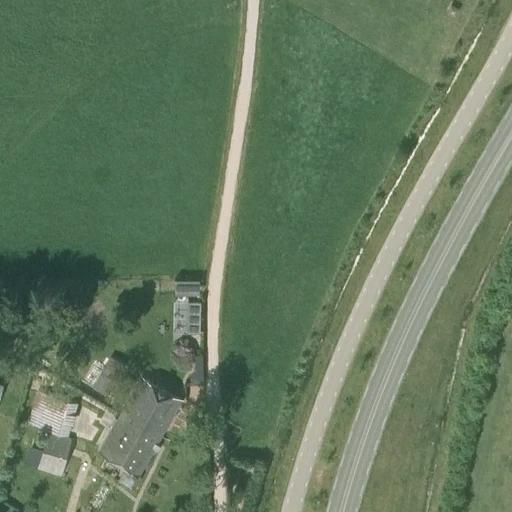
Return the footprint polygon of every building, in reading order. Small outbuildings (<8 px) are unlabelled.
[(192,298),(193,330),(205,329),(204,297),(192,298)] [(95,359),(83,380),(112,396),(124,375),(120,373),(125,364),(111,356),(106,365),(95,359)] [(121,411),(162,434),(182,399),(142,375),(121,411)] [(68,435),(77,402),(38,390),(28,423),(68,435)] [(140,473),(162,434),(121,411),(99,450),(140,473)] [(62,475),(73,437),(48,430),(37,468),(62,475)]
